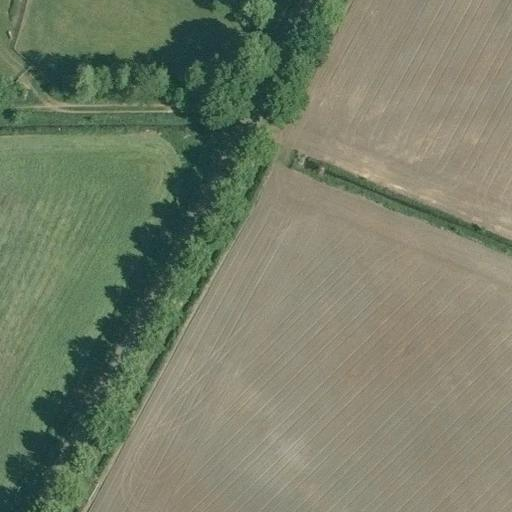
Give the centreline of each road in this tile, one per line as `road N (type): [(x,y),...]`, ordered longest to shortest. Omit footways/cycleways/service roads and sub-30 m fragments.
road 1 (unclassified): [(37,511),(317,0)]
road 2 (track): [(257,108),(48,108)]
